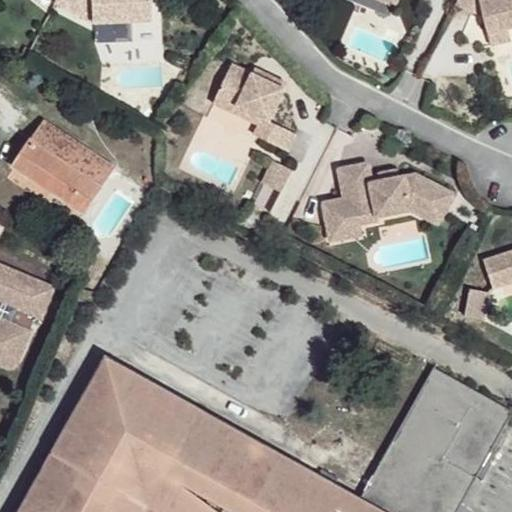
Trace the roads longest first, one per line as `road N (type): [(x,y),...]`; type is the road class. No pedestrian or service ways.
road 1 (residential): [(257,0),(324,74),(511,165)]
road 2 (unknown): [(270,256),(227,240),(197,242),(181,253),(162,280),(155,330),(199,354)]
road 3 (unknown): [(511,379),(324,278)]
road 4 (unknown): [(199,354),(255,382),(269,377),(324,278)]
road 5 (unknown): [(199,354),(270,256)]
